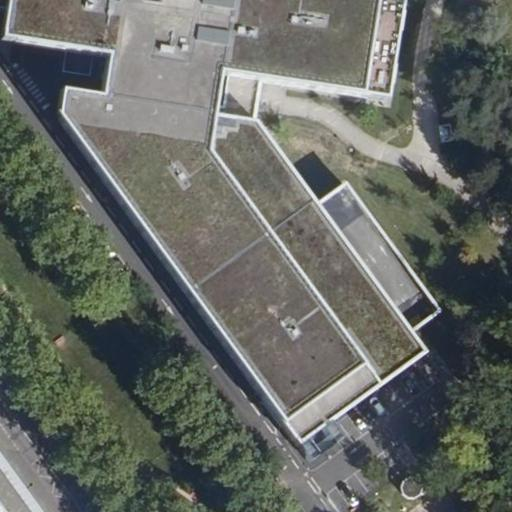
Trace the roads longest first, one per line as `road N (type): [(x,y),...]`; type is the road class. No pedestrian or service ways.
road 1 (unknown): [(242,419),(353,359),(378,333),(380,280),(345,218)]
road 2 (residential): [(0,402),(80,511)]
